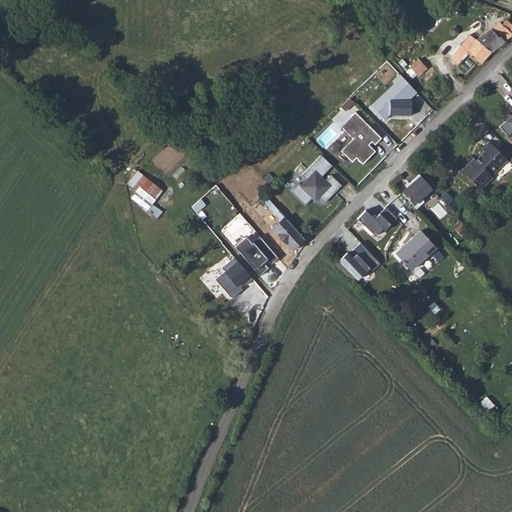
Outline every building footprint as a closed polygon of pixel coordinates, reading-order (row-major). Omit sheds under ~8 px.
[(504,17),(477,41),(489,52),(511,34),(505,27),(509,22),(504,17)] [(460,46),(479,63),(489,52),(477,41),(470,36),(460,46)] [(466,52),(460,46),(449,58),(455,64),(466,52)] [(426,66),(418,58),(410,66),(418,74),(426,66)] [(384,121),(390,115),(411,116),(412,92),(401,80),(372,107),(384,121)] [(374,152),(365,143),(368,140),(373,145),(380,138),(353,112),(339,127),(351,139),(339,151),(350,163),(355,158),(361,165),(374,152)] [(511,114),(500,126),(509,135),(511,131),(511,114)] [(486,170),(489,174),(504,160),(486,141),(477,149),(481,153),(476,158),(486,170)] [(320,178),(331,167),(320,157),(301,177),(306,182),(300,188),(315,202),(318,199),(323,205),(341,187),(330,176),(324,183),(320,178)] [(460,170),(472,183),(486,170),(476,158),(473,161),(472,160),(460,170)] [(127,184),(153,202),(163,187),(137,170),(127,184)] [(489,174),(486,170),(472,183),(477,189),(492,176),(489,174)] [(432,191),(419,177),(402,194),(416,209),(432,191)] [(144,212),(156,221),(164,211),(153,202),(144,212)] [(366,210),(358,219),(375,237),(382,230),(385,233),(397,221),(386,209),(375,219),(366,210)] [(273,233),(292,253),(307,241),(282,218),(270,229),(273,233)] [(403,246),(418,263),(435,248),(420,231),(403,246)] [(251,244),(245,238),(235,247),(259,273),(277,256),(258,236),(251,244)] [(380,264),(360,243),(341,261),(360,283),(380,264)] [(394,254),(409,270),(418,263),(403,246),(394,254)] [(250,279),(232,258),(221,268),(225,271),(215,278),(231,298),(250,279)] [(480,403),(494,417),(501,410),(487,396),(480,403)]
